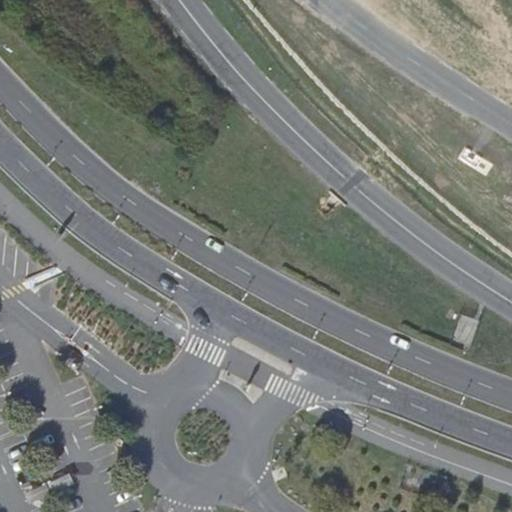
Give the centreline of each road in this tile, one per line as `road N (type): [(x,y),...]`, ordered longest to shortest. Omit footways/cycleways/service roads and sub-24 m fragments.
road 1 (secondary): [(511,395),(331,317),(188,238),(74,156),(0,80)]
road 2 (secondary): [(0,142),(115,245),(220,310),(342,373),(511,443)]
road 3 (unclassified): [(511,302),(357,189),(225,60),(178,0)]
